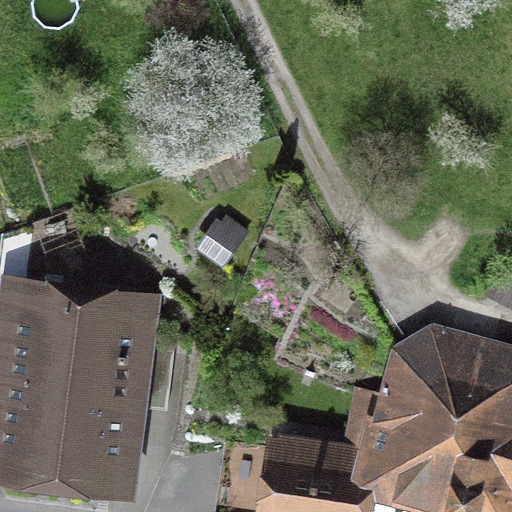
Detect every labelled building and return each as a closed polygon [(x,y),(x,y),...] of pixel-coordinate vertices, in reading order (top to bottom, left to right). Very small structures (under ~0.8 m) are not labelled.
[(85,253),(87,241),(32,234),(2,463),(112,477),(140,260),(85,253)] [(511,266),(486,288),(511,301),(511,266)] [(368,449),(363,480),(480,511),(507,511),(511,494),(511,351),(433,329),(397,350),(368,449)] [(167,410),(174,350),(145,347),(137,406),(167,410)] [(368,449),(280,437),(269,511),(356,511),(363,480),(368,449)]
